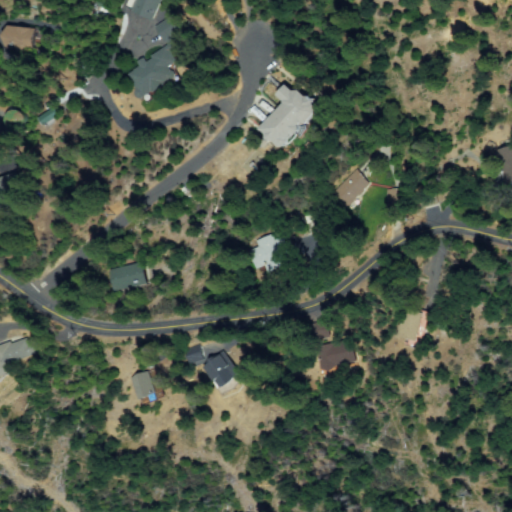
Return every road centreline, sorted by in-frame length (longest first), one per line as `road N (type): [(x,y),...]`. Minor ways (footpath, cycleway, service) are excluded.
road 1 (residential): [(0,265),(55,309),(91,322),(199,322),(311,307),(425,230),(511,234)]
road 2 (residential): [(42,299),(235,131)]
